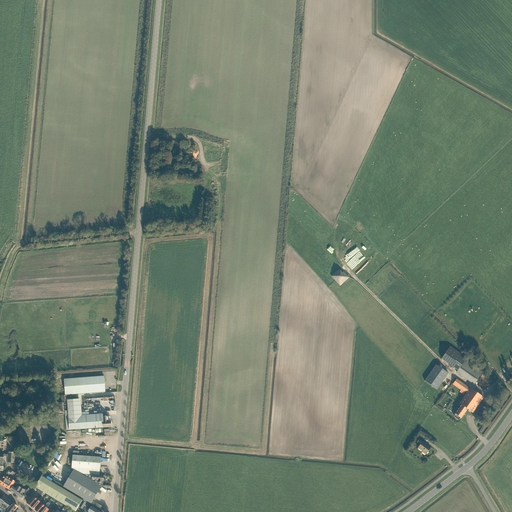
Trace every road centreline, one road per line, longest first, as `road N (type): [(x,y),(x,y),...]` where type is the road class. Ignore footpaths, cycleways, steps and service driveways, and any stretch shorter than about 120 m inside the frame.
road 1 (tertiary): [(115,511),(138,232)]
road 2 (tertiary): [(138,232),(158,0)]
road 3 (track): [(138,232),(200,226),(200,144),(146,136)]
road 4 (unclassified): [(0,292),(18,246),(138,232)]
